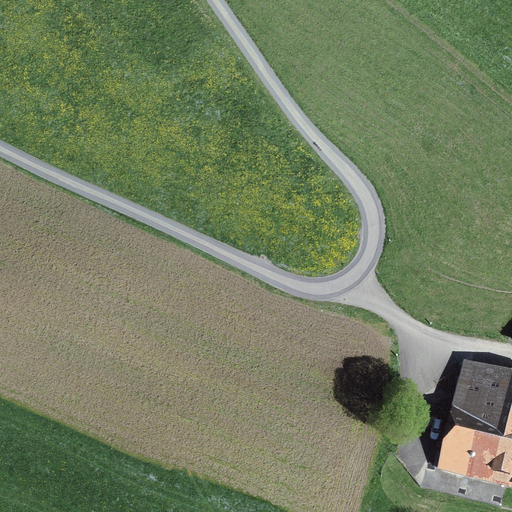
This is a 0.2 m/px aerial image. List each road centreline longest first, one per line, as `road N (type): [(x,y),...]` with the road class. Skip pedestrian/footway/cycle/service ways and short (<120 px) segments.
road 1 (track): [(0,156),(261,277),(313,295),(344,288),(362,258),(365,222),(351,186),(276,103),(208,0)]
road 2 (track): [(511,363),(416,348),(344,288)]
